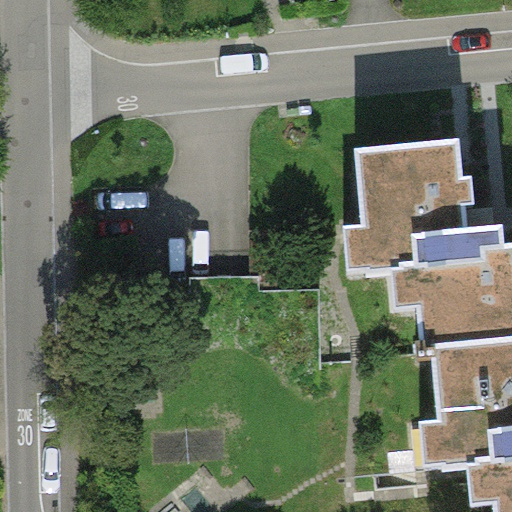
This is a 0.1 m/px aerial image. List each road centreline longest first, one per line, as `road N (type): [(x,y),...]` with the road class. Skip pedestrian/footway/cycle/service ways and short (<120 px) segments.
road 1 (residential): [(24,103),(511,57)]
road 2 (residential): [(24,103),(31,511)]
